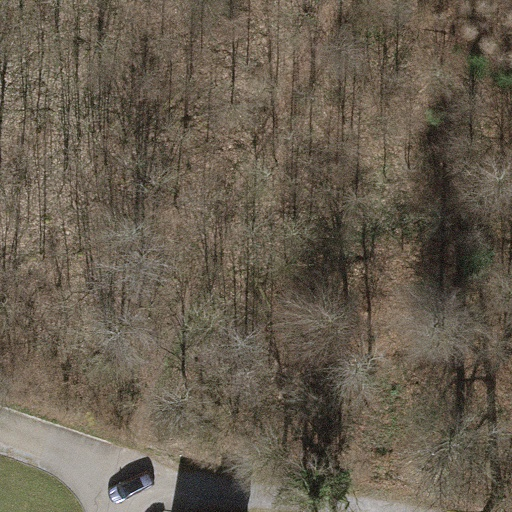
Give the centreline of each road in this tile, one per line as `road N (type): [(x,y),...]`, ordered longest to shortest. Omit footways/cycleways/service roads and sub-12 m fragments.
road 1 (track): [(130,475),(394,511)]
road 2 (residential): [(122,511),(130,475),(0,429)]
